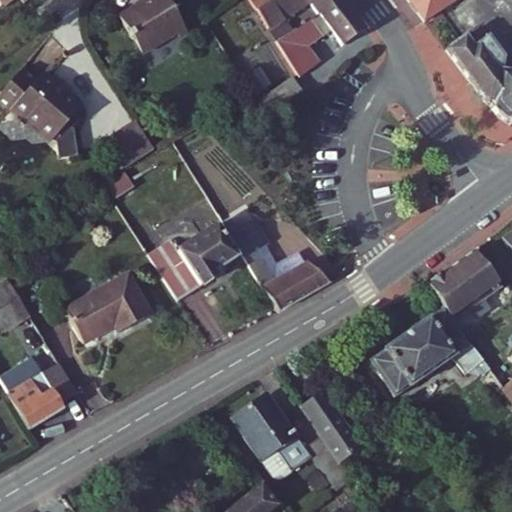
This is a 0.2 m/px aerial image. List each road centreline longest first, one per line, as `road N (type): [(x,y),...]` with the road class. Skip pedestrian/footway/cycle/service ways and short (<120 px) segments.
road 1 (residential): [(0,500),(333,306),(490,192)]
road 2 (residential): [(369,0),(395,37),(428,114),(490,192)]
